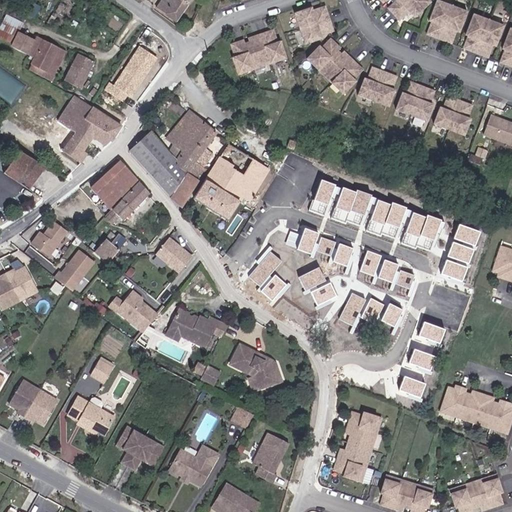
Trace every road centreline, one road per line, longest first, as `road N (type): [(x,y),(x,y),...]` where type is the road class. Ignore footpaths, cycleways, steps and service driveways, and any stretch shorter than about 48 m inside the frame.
road 1 (residential): [(233,287),(268,217),(280,211),(419,259),(422,288),(402,339),(387,353),(326,373)]
road 2 (residential): [(511,91),(405,52),(374,30),(354,0)]
road 3 (residential): [(118,144),(165,192),(233,287)]
road 4 (residential): [(0,238),(118,144)]
road 5 (tertiary): [(0,447),(121,511)]
road 6 (residential): [(233,287),(309,343),(326,373)]
road 7 (residential): [(326,373),(326,409),(303,493)]
road 8 (residential): [(295,0),(230,22),(185,50)]
